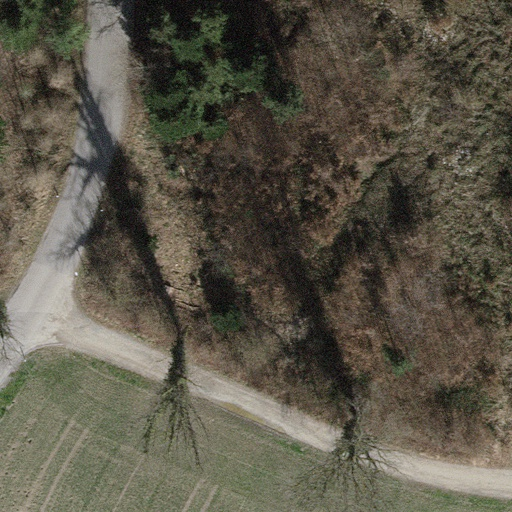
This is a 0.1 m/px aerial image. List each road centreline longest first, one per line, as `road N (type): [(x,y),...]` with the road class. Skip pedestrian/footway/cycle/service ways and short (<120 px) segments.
road 1 (track): [(26,310),(474,477),(511,476)]
road 2 (unclassified): [(112,0),(99,129),(83,188),(57,254),(0,351)]
